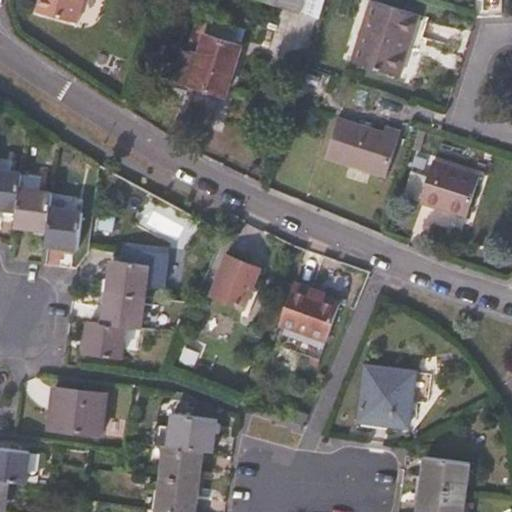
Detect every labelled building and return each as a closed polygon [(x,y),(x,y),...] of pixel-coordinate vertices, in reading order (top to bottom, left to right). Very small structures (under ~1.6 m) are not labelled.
[(80,21),(85,0),(41,0),(39,11),(80,21)] [(256,0),(299,14),(303,0),(256,0)] [(398,78),(419,15),(372,1),(351,63),(398,78)] [(224,96),(241,44),(245,31),(198,18),(188,49),(184,48),(174,81),(224,96)] [(386,177),(400,133),(384,128),(381,134),(337,120),(325,157),(386,177)] [(46,177),(12,172),(14,159),(0,157),(0,210),(18,212),(17,227),(48,231),(47,246),(81,249),(85,212),(52,207),(54,194),(44,192),(46,177)] [(466,217),(479,177),(433,163),(419,202),(466,217)] [(166,288),(168,267),(160,255),(127,250),(125,262),(151,266),(148,286),(166,288)] [(245,309),(262,270),(228,257),(212,295),(245,309)] [(148,286),(151,266),(125,262),(114,261),(105,324),(91,323),(87,353),(125,358),(128,328),(142,329),(148,286)] [(326,340),(342,302),(314,292),(314,288),(296,281),(280,323),(326,340)] [(210,313),(212,310),(195,302),(183,332),(199,339),(203,330),(210,313)] [(216,335),(224,319),(210,313),(203,330),(216,335)] [(410,428),(417,372),(366,365),(358,422),(410,428)] [(35,376),(34,396),(55,397),(56,377),(35,376)] [(105,436),(110,395),(61,389),(57,414),(52,414),(50,430),(105,436)] [(215,453),(219,420),(174,414),(171,447),(205,452),(215,453)] [(0,511),(6,511),(10,483),(28,485),(32,452),(0,447),(0,511)] [(202,484),(205,452),(171,447),(165,447),(161,479),(202,484)] [(468,493),(471,464),(426,458),(423,487),(468,493)] [(175,511),(197,511),(202,484),(161,479),(158,510),(175,511)] [(464,511),(468,493),(423,487),(419,511),(464,511)]
